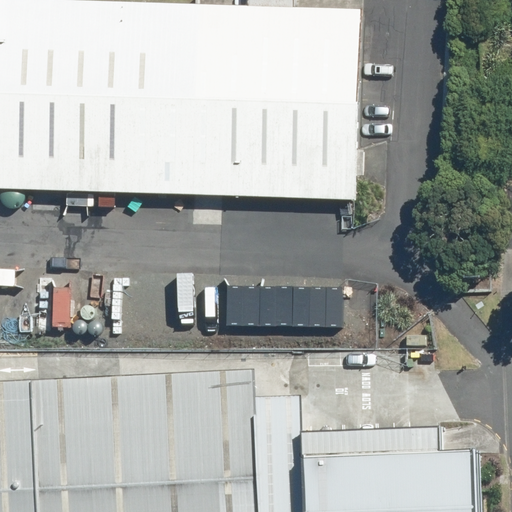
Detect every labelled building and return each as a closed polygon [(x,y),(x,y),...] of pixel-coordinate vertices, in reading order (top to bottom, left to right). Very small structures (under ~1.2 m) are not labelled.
[(0,0),(0,188),(355,200),(356,175),(363,175),(364,150),(357,150),(361,10),(294,8),(248,7),(0,0)] [(248,0),(248,7),(294,8),(294,0),(248,0)] [(426,335),(407,335),(407,345),(426,344),(426,335)] [(252,371),(0,382),(0,511),(258,511),(254,398),(252,371)] [(300,397),(254,398),(258,511),(304,511),(301,434),(300,397)] [(436,430),(301,434),(304,511),(481,511),(480,452),(437,454),(436,430)]
